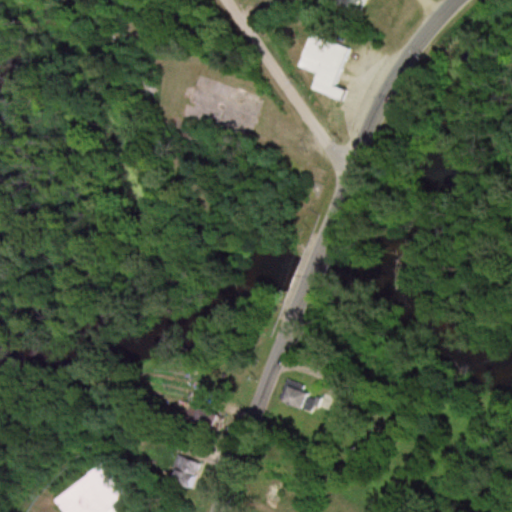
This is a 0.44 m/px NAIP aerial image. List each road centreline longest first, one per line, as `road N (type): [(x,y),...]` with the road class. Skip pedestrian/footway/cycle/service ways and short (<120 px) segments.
road 1 (tertiary): [(323,236),(401,58),(457,0)]
road 2 (residential): [(345,174),(225,0)]
road 3 (tertiary): [(217,511),(281,345)]
